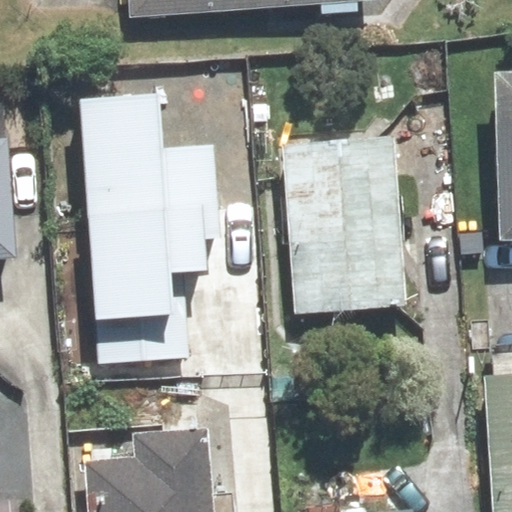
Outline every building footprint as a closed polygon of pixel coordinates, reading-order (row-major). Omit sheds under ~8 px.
[(365,0),(114,0),(115,23),(366,8),(365,0)] [(511,80),(482,81),(481,251),(511,251),(511,80)] [(0,259),(17,258),(11,139),(0,139),(0,259)] [(389,140),(270,148),(281,325),(401,317),(389,140)] [(234,257),(156,257),(156,337),(234,337),(234,257)] [(511,511),(511,381),(477,385),(487,511),(511,511)] [(95,436),(95,466),(77,466),(77,511),(213,511),(213,465),(182,465),(181,435),(168,435),(95,436)]
